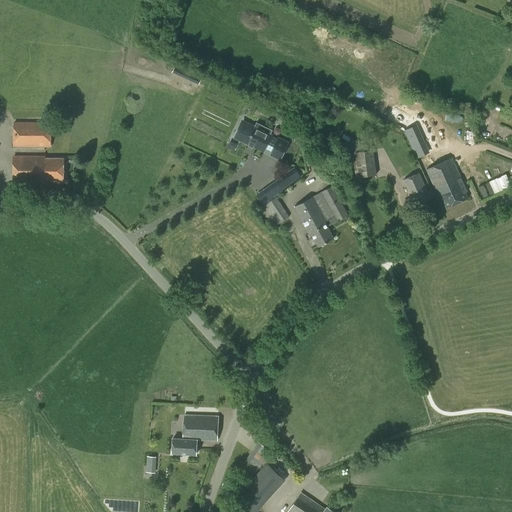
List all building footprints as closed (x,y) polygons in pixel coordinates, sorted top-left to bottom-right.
[(242,120),(233,138),(264,153),(265,151),(270,154),(269,155),(280,161),(289,142),(278,137),(277,139),(272,136),(273,134),(271,133),(272,130),(256,123),(255,126),(242,120)] [(50,147),(50,123),(14,123),(13,147),(50,147)] [(428,152),(427,151),(416,126),(405,131),(416,157),(418,157),(428,152)] [(356,178),(376,175),(373,150),(352,153),(356,178)] [(307,166),(321,164),(318,151),(305,154),(307,166)] [(63,181),(64,158),(45,158),(45,156),(14,155),(13,181),(44,182),(44,180),(63,181)] [(431,190),(434,197),(438,195),(440,194),(446,208),(467,199),(464,192),(466,192),(451,158),(426,169),(435,188),(431,190)] [(434,197),(431,190),(427,192),(418,173),(404,180),(415,205),(434,197)] [(482,195),(511,188),(508,176),(479,184),(482,195)] [(282,190),(276,182),(257,196),(263,204),(282,190)] [(313,197),(329,226),(337,221),(338,221),(347,216),(331,187),(313,197)] [(288,217),(277,197),(263,206),(262,207),(274,227),(288,217)] [(327,227),(329,226),(313,197),(295,207),(309,234),(311,233),(318,247),(333,239),(327,227)] [(216,441),(217,417),(185,416),(184,439),(173,439),(172,453),(196,454),(196,440),(216,441)] [(252,477),(271,451),(258,442),(240,468),(252,477)] [(157,456),(146,456),(146,472),(157,472),(157,456)] [(278,488),(285,480),(266,463),(260,471),(278,488)] [(252,511),(256,511),(262,506),(243,489),(236,497),(252,511)] [(325,509),(301,493),(287,511),(333,511),(326,507),(325,509)]
